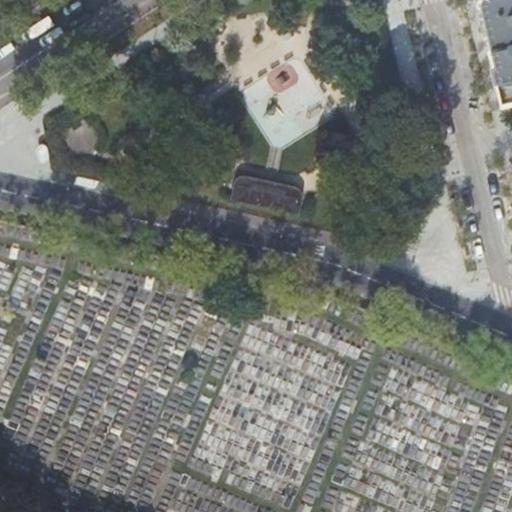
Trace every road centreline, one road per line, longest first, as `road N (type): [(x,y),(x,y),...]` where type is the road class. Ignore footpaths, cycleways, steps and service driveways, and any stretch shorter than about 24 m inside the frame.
road 1 (tertiary): [(511,339),(330,264),(0,191)]
road 2 (residential): [(511,338),(434,0)]
road 3 (primary): [(105,0),(0,71)]
